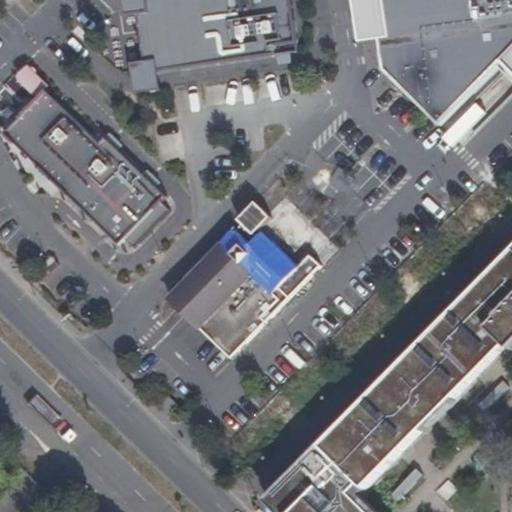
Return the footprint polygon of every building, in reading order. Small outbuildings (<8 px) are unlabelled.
[(121,0),(125,16),(138,13),(148,73),(300,53),(292,0),(121,0)] [(511,0),(353,0),(359,40),(377,37),(382,71),(438,126),(500,63),(511,74),(511,0)] [(50,90),(7,133),(122,245),(129,238),(138,247),(172,212),(164,204),(170,197),(109,137),(103,142),(50,90)] [(261,204),(169,299),(234,361),(325,266),(315,257),(306,265),(266,227),(276,218),(261,204)] [(511,342),(511,255),(270,501),(280,511),(370,511),(357,500),(511,342)]
